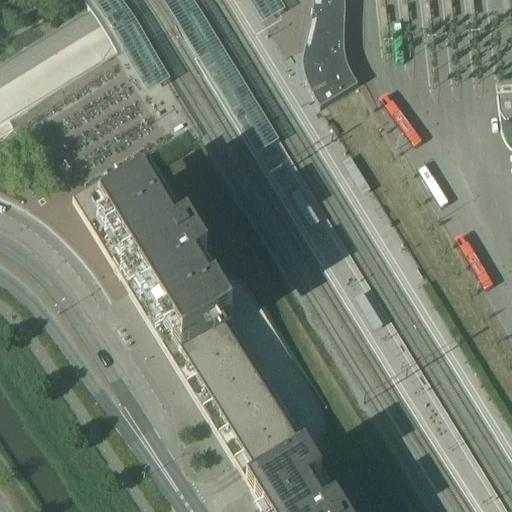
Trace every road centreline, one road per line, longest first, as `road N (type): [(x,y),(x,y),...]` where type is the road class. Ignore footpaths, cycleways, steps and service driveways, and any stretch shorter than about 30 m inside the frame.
road 1 (tertiary): [(144,445),(127,400),(62,298),(0,244)]
road 2 (tertiary): [(0,277),(30,300),(113,417),(144,445)]
